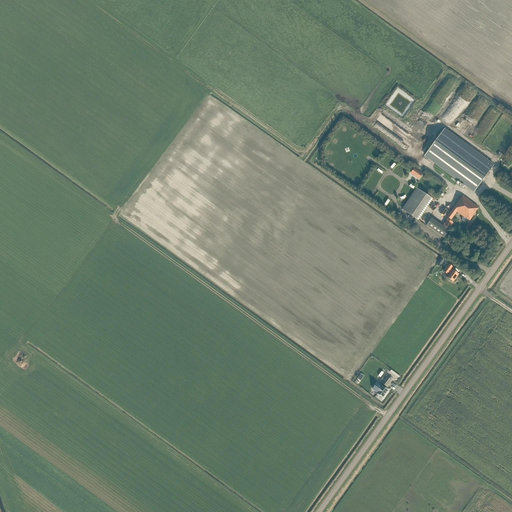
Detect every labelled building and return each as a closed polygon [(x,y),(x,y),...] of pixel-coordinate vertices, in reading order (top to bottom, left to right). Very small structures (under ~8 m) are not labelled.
[(424,156),(473,192),(494,165),(445,129),(424,156)] [(414,169),(411,173),(419,179),(422,174),(414,169)] [(416,188),(402,209),(418,220),(433,199),(423,193),(416,188)] [(472,209),(475,212),(478,208),(463,196),(447,217),(451,220),(457,212),(460,208),(468,214),(472,209)] [(460,208),(457,212),(464,218),(462,221),(465,223),(467,220),(469,221),(476,212),(475,212),(472,209),(468,214),(460,208)] [(432,218),(426,226),(443,238),(449,230),(448,230),(453,223),(447,219),(443,226),(432,218)] [(449,264),(444,272),(448,275),(449,273),(450,274),(447,278),(450,280),(449,281),(451,282),(452,281),(453,282),(459,275),(452,269),(453,267),(449,264)] [(388,391),(385,388),(386,387),(387,387),(392,381),(386,376),(384,379),(382,382),(381,383),(382,384),(381,386),(377,383),(372,389),(377,393),(383,398),(388,391)]
